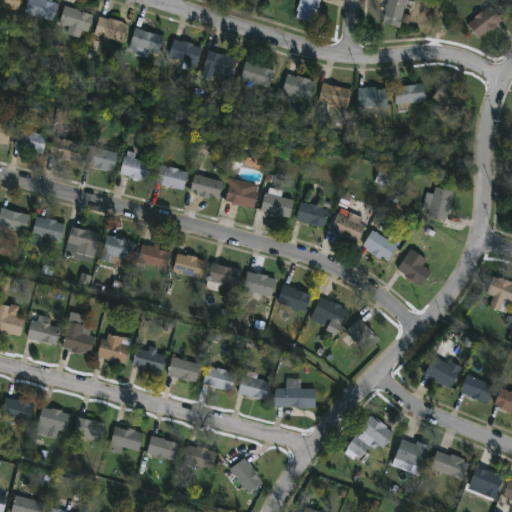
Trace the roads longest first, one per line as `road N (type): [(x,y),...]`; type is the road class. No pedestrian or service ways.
road 1 (residential): [(273,511),(313,449),(361,412),(463,282),(480,238),(489,108),(511,68)]
road 2 (residential): [(0,176),(298,254),(371,289),(419,333)]
road 3 (residential): [(152,0),(352,57),(459,56),(505,81)]
road 4 (residential): [(0,364),(313,449)]
road 5 (residential): [(389,367),(474,440),(511,445)]
